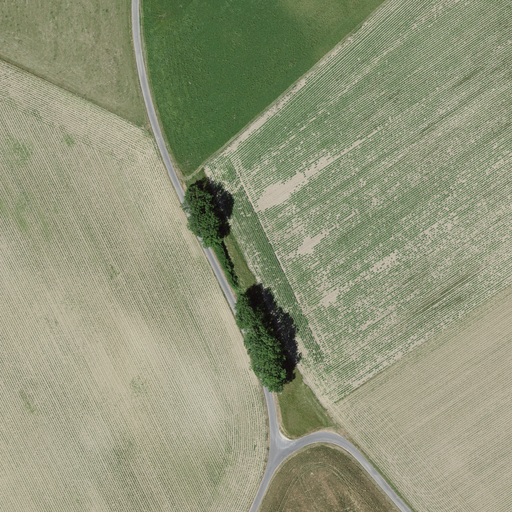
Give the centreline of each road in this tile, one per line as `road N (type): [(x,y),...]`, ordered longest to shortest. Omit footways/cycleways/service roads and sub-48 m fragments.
road 1 (unclassified): [(134,0),(144,95),(167,181),(247,347),(267,415),(269,458)]
road 2 (unclassified): [(269,458),(303,442),(340,441),(407,511)]
